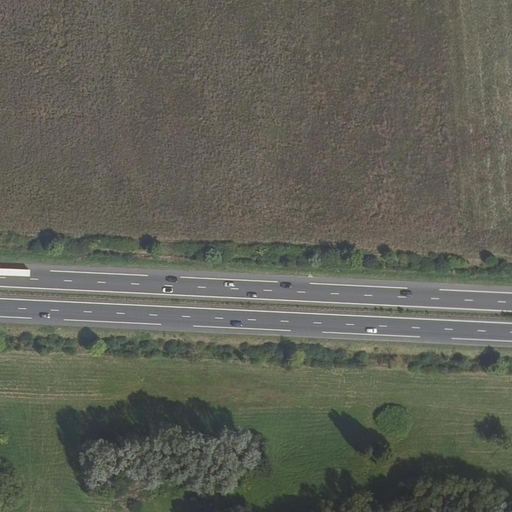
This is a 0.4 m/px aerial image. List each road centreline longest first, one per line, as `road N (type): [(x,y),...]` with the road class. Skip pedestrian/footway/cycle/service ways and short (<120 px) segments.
road 1 (trunk): [(511,301),(0,276)]
road 2 (trunk): [(0,307),(511,331)]
